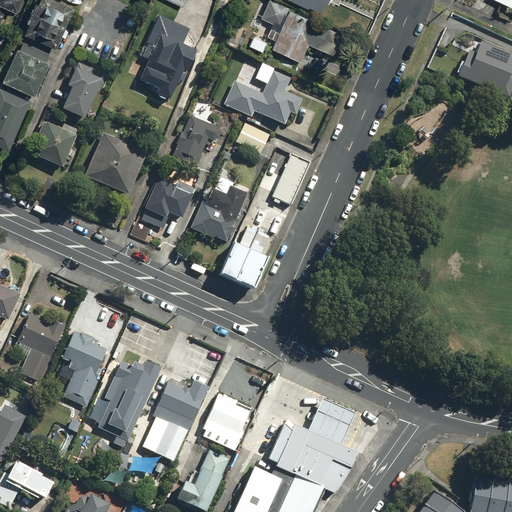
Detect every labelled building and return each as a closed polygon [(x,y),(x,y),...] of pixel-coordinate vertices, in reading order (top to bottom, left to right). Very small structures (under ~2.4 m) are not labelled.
[(22,0),(0,0),(0,20),(6,8),(17,13),(22,0)] [(75,7),(57,0),(38,0),(33,13),(29,11),(25,22),(28,24),(24,35),(55,48),(61,36),(64,38),(72,20),(69,19),(75,7)] [(341,34),(269,0),(268,0),(260,18),(272,23),(266,36),(275,41),(272,47),(299,61),(308,43),(331,55),(341,34)] [(326,0),(290,0),(319,14),(326,0)] [(190,29),(158,15),(145,43),(147,44),(141,58),(147,61),(138,81),(156,90),(154,95),(170,102),(178,84),(182,85),(186,76),(182,75),(183,73),(186,75),(197,52),(183,45),(190,29)] [(511,65),(511,55),(480,42),(476,52),(470,49),(457,78),(507,100),(511,89),(511,74),(509,73),(511,65)] [(48,62),(16,48),(1,81),(33,96),(48,62)] [(93,69),(78,63),(67,88),(70,90),(61,111),(83,121),(101,81),(90,76),(93,69)] [(254,111),(283,126),(289,113),(294,116),(302,100),(284,92),(290,79),(273,71),(264,90),(251,83),(248,88),(235,82),(223,105),(250,118),(254,111)] [(31,100),(0,86),(0,146),(8,150),(31,100)] [(176,145),(171,158),(196,169),(201,157),(200,157),(203,151),(208,153),(212,143),(213,143),(217,141),(219,134),(217,128),(190,117),(190,116),(183,132),(181,131),(175,145),(176,145)] [(40,135),(31,156),(62,169),(77,136),(46,122),(45,123),(44,122),(39,134),(40,135)] [(269,136),(245,123),(235,142),(260,155),(269,136)] [(128,197),(147,152),(103,134),(84,178),(128,197)] [(309,163),(290,154),(271,197),(290,206),(309,163)] [(158,178),(144,210),(166,219),(168,214),(182,220),(195,189),(177,181),(176,185),(158,178)] [(225,243),(248,194),(230,186),(226,194),(213,189),(208,199),(204,197),(190,229),(205,236),(206,236),(211,238),(211,237),(225,243)] [(241,226),(217,276),(251,292),(266,260),(259,256),(268,239),(241,226)] [(0,317),(8,321),(20,296),(0,286),(0,317)] [(47,323),(27,314),(14,341),(29,348),(17,373),(37,382),(63,326),(49,320),(47,323)] [(110,332),(93,325),(89,333),(106,341),(110,332)] [(77,335),(70,332),(59,358),(68,362),(66,368),(72,370),(61,397),(84,406),(99,370),(95,369),(103,350),(89,344),(91,339),(78,333),(77,335)] [(135,369),(118,362),(112,376),(117,379),(114,386),(116,387),(112,396),(117,399),(103,429),(122,438),(133,415),(135,416),(157,368),(153,366),(156,359),(143,352),(135,369)] [(165,382),(150,417),(165,424),(152,452),(171,461),(205,387),(190,381),(186,389),(181,387),(180,389),(165,382)] [(236,402),(215,394),(203,421),(210,424),(204,439),(232,451),(241,430),(239,429),(247,411),(234,406),(236,402)] [(357,418),(320,400),(308,431),(343,446),(357,418)] [(0,463),(25,416),(3,405),(0,410),(0,463)] [(251,466),(231,511),(309,511),(320,488),(333,493),(351,468),(358,452),(343,446),(308,431),(292,424),(291,427),(282,423),(266,459),(275,463),(271,474),(251,466)] [(193,485),(183,480),(175,498),(205,511),(221,477),(219,476),(227,459),(206,449),(194,476),(196,477),(193,485)] [(8,475),(2,472),(0,476),(0,504),(8,508),(20,485),(45,497),(53,482),(15,462),(8,475)] [(511,511),(511,483),(472,476),(466,511),(472,511),(511,511)] [(431,491),(416,511),(460,511),(461,511),(431,491)] [(90,494),(77,498),(74,503),(67,505),(63,511),(104,511),(109,504),(90,494)]
